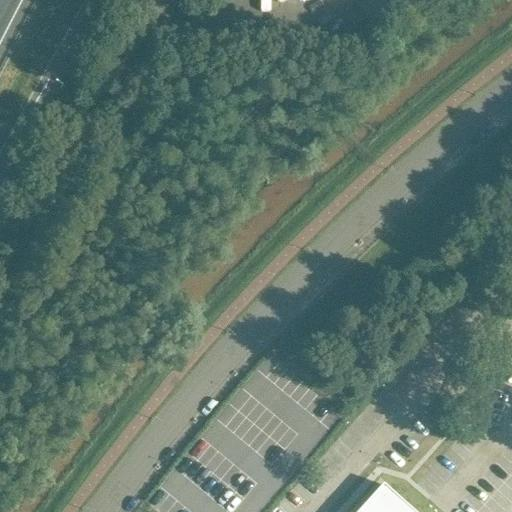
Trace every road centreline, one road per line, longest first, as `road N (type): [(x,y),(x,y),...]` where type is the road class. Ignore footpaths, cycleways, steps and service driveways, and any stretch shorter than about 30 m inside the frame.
road 1 (unclassified): [(117,511),(311,266),(511,90)]
road 2 (motorway): [(0,180),(101,0)]
road 3 (unknown): [(138,25),(269,36),(331,0)]
